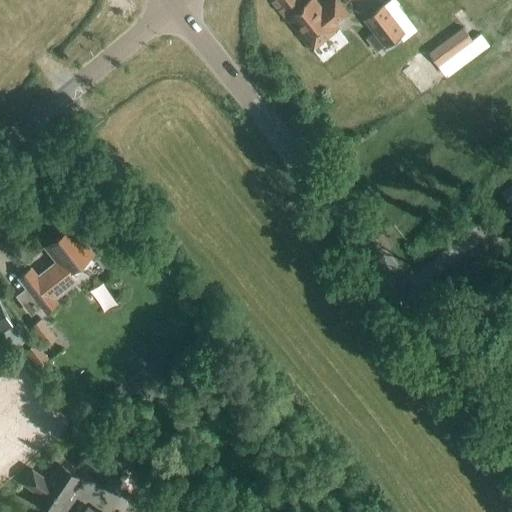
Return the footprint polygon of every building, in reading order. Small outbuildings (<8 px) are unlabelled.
[(297,0),(274,0),(272,2),(312,51),(339,29),(337,26),(350,15),(338,0),(332,0),(322,8),(315,0),(308,0),(306,1),(305,0),(297,0)] [(388,2),(363,22),(384,47),(409,28),(388,2)] [(437,67),(471,41),(461,28),(427,54),(437,67)] [(511,182),(501,190),(502,190),(510,202),(511,200),(511,182)] [(19,279),(27,289),(17,297),(30,314),(41,306),(45,311),(56,302),(53,298),(75,281),(67,271),(91,253),(72,228),(46,247),(57,262),(37,277),(31,269),(19,279)] [(76,339),(107,306),(96,296),(85,307),(81,303),(61,324),(76,339)] [(20,341),(12,326),(0,302),(0,354),(0,355),(0,354),(0,338),(7,352),(19,347),(17,343),(20,341)] [(56,336),(41,318),(29,328),(44,346),(56,336)] [(25,354),(37,370),(48,362),(36,345),(25,354)] [(74,467),(94,481),(102,487),(123,458),(97,439),(91,447),(90,446),(74,467)] [(52,476),(48,481),(33,471),(24,484),(39,495),(34,501),(48,511),(59,511),(74,491),(71,489),(79,478),(62,466),(55,477),(52,476)]
